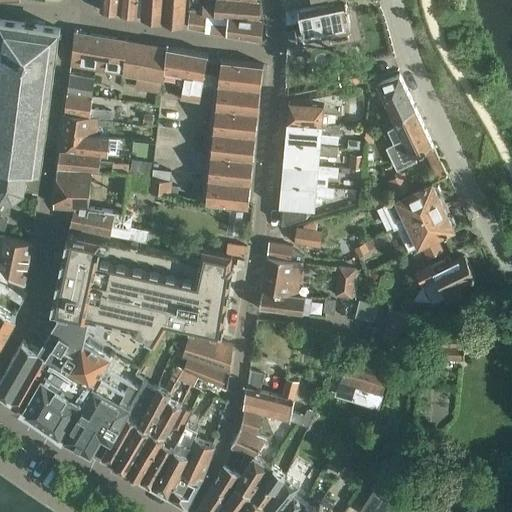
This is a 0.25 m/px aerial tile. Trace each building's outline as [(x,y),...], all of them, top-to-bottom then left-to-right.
[(119,11),(119,0),(100,0),(100,9),(119,11)] [(119,0),(119,11),(138,14),(138,0),(119,0)] [(162,22),(163,0),(142,0),(141,19),(162,22)] [(163,0),(162,22),(183,26),(184,0),(163,0)] [(260,0),(214,0),(214,4),(202,3),(201,14),(206,14),(228,15),(259,18),(261,6),(260,0)] [(317,0),(314,1),(286,6),(285,20),(302,17),(306,34),(329,29),(331,38),(348,34),(346,26),(350,25),(347,6),(348,6),(346,0),(317,0)] [(206,14),(201,14),(189,12),(188,26),(205,29),(206,14)] [(263,18),(259,18),(228,15),(228,23),(212,22),(211,31),(261,40),(264,25),(263,18)] [(0,197),(13,199),(25,190),(25,189),(32,190),(32,193),(38,193),(41,171),(59,28),(0,19),(0,197)] [(285,30),(285,44),(296,41),(293,28),(285,30)] [(124,72),(127,39),(74,30),(70,63),(124,72)] [(164,79),(166,45),(127,39),(124,72),(137,74),(156,77),(164,79)] [(182,73),(186,49),(166,45),(164,79),(165,70),(182,73)] [(218,89),(218,83),(221,58),(207,56),(208,52),(186,49),(182,73),(184,74),(180,96),(199,99),(201,87),(218,89)] [(218,83),(259,87),(262,62),(221,58),(218,83)] [(337,69),(340,82),(360,78),(358,65),(337,69)] [(66,92),(93,95),(96,76),(69,71),(66,92)] [(399,72),(377,81),(389,108),(379,113),(384,122),(390,119),(416,107),(399,72)] [(154,90),(156,77),(137,74),(135,87),(154,90)] [(108,91),(129,95),(131,83),(110,79),(108,91)] [(257,111),(259,87),(218,83),(218,89),(216,106),(257,111)] [(288,119),(320,122),(321,110),(342,112),(343,102),(341,102),(342,88),(320,93),(309,95),(309,100),(290,98),(288,119)] [(91,106),(93,95),(66,92),(64,112),(99,116),(99,117),(109,119),(111,108),(91,106)] [(254,134),(257,111),(216,106),(213,130),(254,134)] [(390,119),(384,122),(386,128),(390,126),(397,141),(393,143),(388,146),(398,167),(416,158),(414,153),(425,148),(439,178),(447,174),(416,107),(390,119)] [(113,119),(109,119),(99,117),(99,116),(64,112),(62,130),(97,134),(98,123),(112,125),(113,119)] [(341,124),(320,122),(288,119),(286,141),(318,144),(319,131),(340,133),(341,124)] [(59,148),(101,152),(101,150),(115,151),(117,136),(97,134),(62,130),(59,148)] [(251,158),(254,134),(213,130),(211,153),(251,158)] [(353,146),(360,147),(360,139),(348,137),(347,146),(353,146)] [(339,145),(318,144),(286,141),(284,161),(316,164),(317,152),(338,154),(339,145)] [(360,153),(360,147),(353,146),(353,152),(349,152),(349,166),(350,167),(363,167),(363,153),(360,153)] [(100,161),(101,152),(59,148),(57,165),(92,167),(127,169),(128,163),(100,161)] [(249,181),(251,158),(211,153),(208,177),(249,181)] [(337,166),(316,164),(284,161),(282,182),(314,185),(315,173),(337,175),(337,176),(350,177),(350,167),(349,166),(337,166)] [(88,205),(92,167),(57,165),(54,204),(71,204),(75,205),(75,203),(88,205)] [(386,179),(394,195),(412,187),(405,170),(386,179)] [(148,190),(169,192),(170,179),(149,177),(148,190)] [(246,206),(249,181),(208,177),(205,201),(246,206)] [(407,221),(443,204),(433,180),(396,197),(407,221)] [(335,187),(314,185),(282,182),(280,204),(282,204),(280,221),(309,213),(310,207),(312,207),(313,193),(334,195),(335,187)] [(132,213),(88,205),(75,203),(75,205),(70,223),(147,240),(150,227),(131,224),(132,213)] [(408,249),(420,244),(437,236),(454,228),(443,204),(407,221),(397,225),(408,249)] [(322,229),(316,228),(317,222),(310,221),(303,223),(303,226),(297,225),(294,241),(320,245),(322,229)] [(0,378),(0,389),(62,431),(112,349),(140,366),(164,326),(166,323),(222,335),(226,305),(233,265),(230,264),(232,253),(202,247),(200,258),(102,237),(87,234),(68,230),(63,250),(60,265),(59,268),(50,310),(60,312),(49,330),(39,347),(23,339),(23,338),(18,347),(15,351),(0,378)] [(0,265),(10,272),(25,284),(25,281),(32,241),(4,235),(0,253),(0,265)] [(437,236),(420,244),(427,258),(444,250),(437,236)] [(267,255),(261,288),(296,293),(302,260),(302,255),(292,247),(292,245),(269,241),(267,255)] [(457,282),(474,274),(465,254),(448,262),(445,256),(416,269),(421,281),(422,281),(432,301),(446,295),(447,296),(461,290),(457,282)] [(335,293),(356,296),(359,268),(355,267),(355,266),(339,264),(335,293)] [(25,288),(25,284),(10,272),(0,265),(0,280),(4,283),(6,281),(13,285),(15,282),(25,288)] [(28,290),(25,288),(15,282),(13,285),(6,281),(4,283),(0,280),(0,341),(16,314),(0,304),(0,292),(1,291),(21,303),(28,290)] [(261,288),(259,306),(302,312),(310,313),(312,296),(304,295),(305,294),(296,293),(261,288)] [(325,311),(335,312),(337,298),(325,297),(323,310),(325,311)] [(385,325),(409,330),(412,317),(388,312),(385,325)] [(406,344),(409,330),(385,325),(382,338),(406,344)] [(425,356),(463,359),(464,332),(427,330),(425,356)] [(230,370),(232,342),(188,331),(180,355),(185,356),(230,370)] [(228,387),(230,370),(185,356),(181,368),(228,387)] [(347,356),(340,380),(361,387),(368,362),(347,356)] [(368,362),(361,387),(382,393),(389,368),(368,362)] [(135,382),(107,366),(105,365),(93,381),(63,432),(99,455),(142,380),(137,377),(135,382)] [(243,406),(261,411),(306,424),(313,410),(306,407),(303,412),(290,409),(293,397),(297,380),(285,377),(281,394),(261,389),(265,371),(251,368),(248,386),(246,386),(243,406)] [(114,459),(155,387),(142,380),(99,455),(114,459)] [(127,466),(167,396),(169,391),(164,389),(157,385),(155,387),(114,459),(127,466)] [(139,473),(180,403),(167,396),(127,466),(139,473)] [(151,481),(185,422),(192,409),(180,403),(139,473),(151,481)] [(258,433),(261,411),(243,406),(239,425),(258,433)] [(166,490),(193,435),(196,428),(185,422),(151,481),(166,490)] [(267,436),(258,433),(239,425),(230,445),(247,451),(254,454),(267,436)] [(193,435),(166,490),(186,502),(197,480),(200,475),(213,442),(193,435)] [(200,511),(213,511),(254,454),(247,451),(241,459),(235,468),(223,462),(195,508),(200,511)] [(236,511),(271,465),(269,463),(254,454),(213,511),(236,511)] [(256,511),(285,473),(280,469),(270,462),(269,463),(271,465),(236,511),(256,511)] [(294,511),(304,499),(297,494),(303,485),(285,473),(256,511),(294,511)] [(442,485),(449,492),(461,479),(450,477),(442,485)] [(457,491),(468,500),(481,482),(466,480),(457,491)] [(359,509),(363,511),(382,511),(390,501),(373,489),(359,509)] [(312,511),(315,508),(304,499),(294,511),(312,511)] [(332,511),(319,502),(315,508),(312,511),(332,511)]
